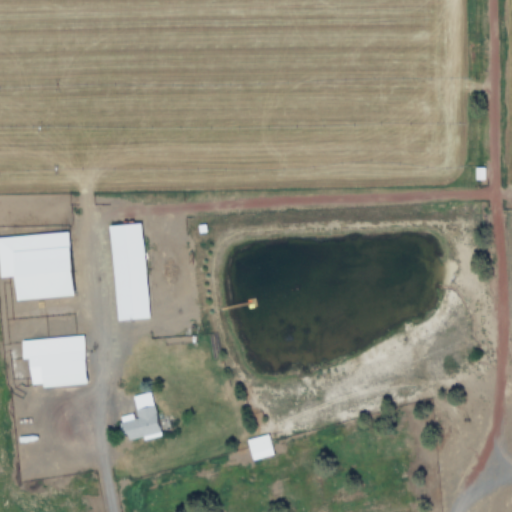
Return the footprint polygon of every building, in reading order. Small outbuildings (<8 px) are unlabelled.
[(146,317),(141,222),(108,224),(114,319),(146,317)] [(72,294),(66,230),(0,236),(0,275),(13,275),(15,299),(72,294)] [(20,338),(21,358),(28,358),(29,383),(41,382),(41,386),(85,383),(82,335),(20,338)] [(120,421),(124,439),(141,436),(142,439),(159,435),(150,391),(131,395),(136,417),(120,421)] [(250,459),(272,454),(267,433),(245,438),(250,459)]
